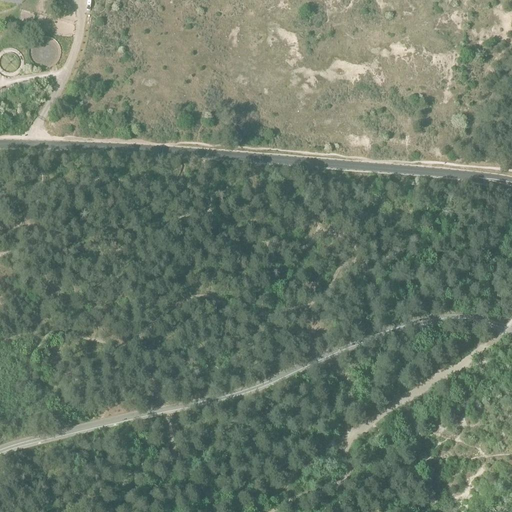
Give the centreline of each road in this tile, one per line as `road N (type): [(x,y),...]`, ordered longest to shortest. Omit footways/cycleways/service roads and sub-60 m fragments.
road 1 (unknown): [(511,301),(468,277),(401,282),(353,263),(334,272),(311,302),(251,317),(233,315),(204,294),(188,296),(124,347),(47,333),(29,359),(22,403),(0,424)]
road 2 (tertiary): [(464,173),(0,144)]
road 3 (unknown): [(215,511),(176,462),(153,382),(124,347)]
